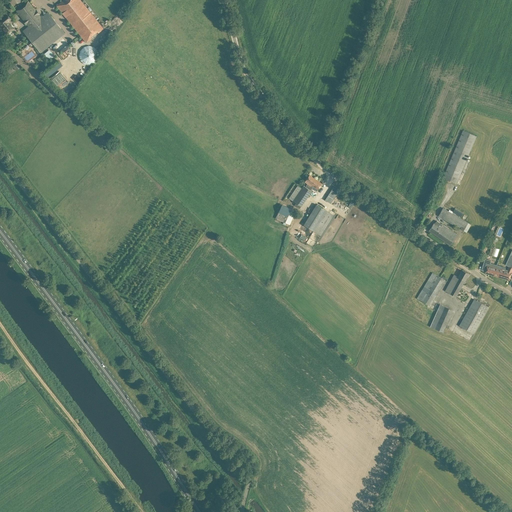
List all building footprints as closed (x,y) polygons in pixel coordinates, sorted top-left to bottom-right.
[(83,39),(100,25),(80,0),(64,0),(57,6),(83,39)] [(40,53),(65,33),(48,12),(41,18),(28,1),(24,5),(21,8),(20,7),(16,11),(17,12),(20,10),(32,26),(23,33),(40,53)] [(7,14),(0,20),(0,25),(5,31),(6,33),(7,34),(9,32),(11,30),(12,31),(14,29),(8,22),(11,19),(7,14)] [(60,49),(62,52),(69,46),(66,43),(60,49)] [(89,44),(77,54),(81,59),(89,67),(101,57),(89,44)] [(49,49),(42,54),(43,54),(37,59),(41,65),(54,56),(49,49)] [(457,184),(476,136),(462,130),(444,173),(443,173),(441,178),(457,184)] [(303,185),(293,201),(298,204),(301,207),(312,191),(310,190),(312,188),(317,181),(316,179),(309,175),(306,179),(305,182),(307,184),(305,187),(303,185)] [(317,191),(319,188),(322,184),(317,181),(312,188),(317,191)] [(330,202),(336,194),(338,189),(334,187),(326,199),(330,202)] [(323,236),(335,216),(316,204),(304,225),(323,236)] [(281,205),(275,218),(284,222),(283,224),(285,225),(287,223),(290,224),(296,211),(281,205)] [(443,208),(439,216),(463,230),(468,223),(460,218),(463,213),(455,208),(452,214),(443,208)] [(457,235),(442,225),(436,220),(429,230),(450,245),(457,235)] [(485,259),(482,270),(486,271),(485,273),(510,280),(511,273),(511,272),(511,267),(510,267),(508,270),(505,269),(505,268),(501,267),(491,263),(491,260),(488,259),(485,259)] [(465,281),(466,278),(469,274),(462,270),(458,277),(454,275),(451,279),(445,291),(455,297),(465,281)] [(429,305),(445,280),(432,272),(416,298),(429,305)] [(474,334),(486,312),(488,307),(474,299),(459,326),(474,334)] [(443,332),(453,310),(440,304),(430,327),(443,332)]
